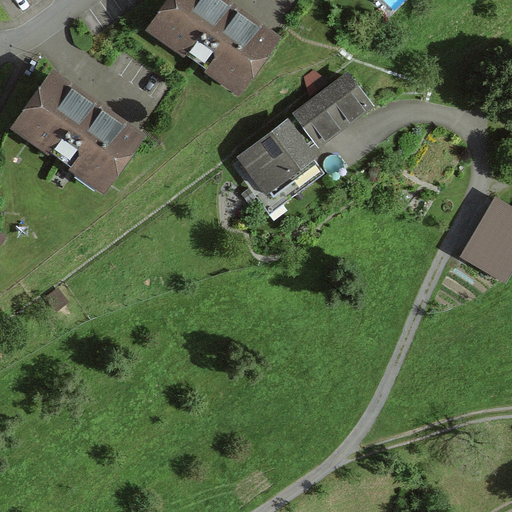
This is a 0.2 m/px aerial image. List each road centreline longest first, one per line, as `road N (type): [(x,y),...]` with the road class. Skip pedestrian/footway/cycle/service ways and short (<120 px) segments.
road 1 (track): [(264,511),(340,458),(477,186),(476,149),(451,123),(399,116),(332,154)]
road 2 (track): [(340,458),(468,419),(511,416)]
